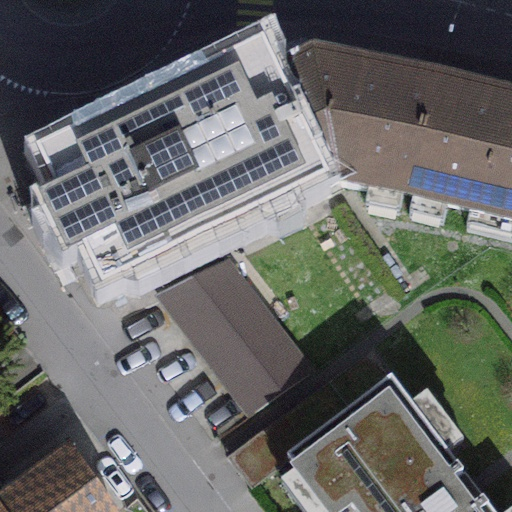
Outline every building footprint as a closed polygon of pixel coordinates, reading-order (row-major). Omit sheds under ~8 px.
[(142,107),(35,158),(101,295),(326,186),(274,80),(262,50),(142,107)] [(409,194),(435,85),(312,60),(274,80),(326,186),(341,180),(409,194)] [(511,219),(511,104),(435,85),(409,194),(511,219)] [(307,375),(223,265),(177,287),(163,293),(254,413),(307,375)] [(390,379),(286,459),(327,511),(490,511),(482,501),(471,509),(461,497),(449,482),(462,472),(390,379)] [(113,511),(68,449),(0,498),(0,508),(3,511),(113,511)]
